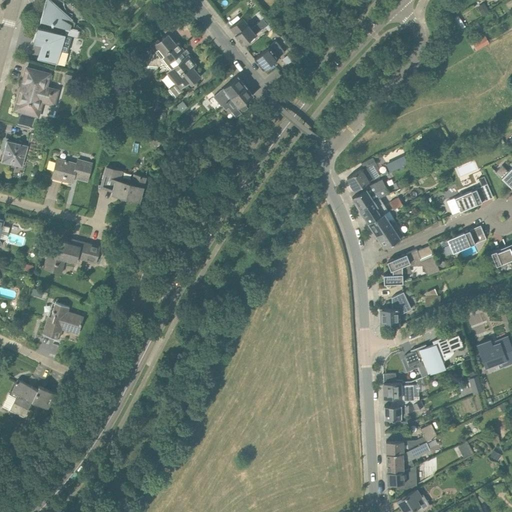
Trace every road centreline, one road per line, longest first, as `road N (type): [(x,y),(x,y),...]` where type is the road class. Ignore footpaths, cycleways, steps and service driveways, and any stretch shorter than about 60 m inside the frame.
road 1 (tertiary): [(37,511),(98,438),(238,190),(334,66),(395,4)]
road 2 (unclassified): [(326,147),(416,53),(419,28),(395,4)]
road 3 (residential): [(379,511),(366,344)]
road 4 (residential): [(358,264),(480,214),(501,216)]
road 5 (residential): [(511,309),(475,307),(366,344)]
road 6 (residential): [(358,264),(322,170),(326,147)]
